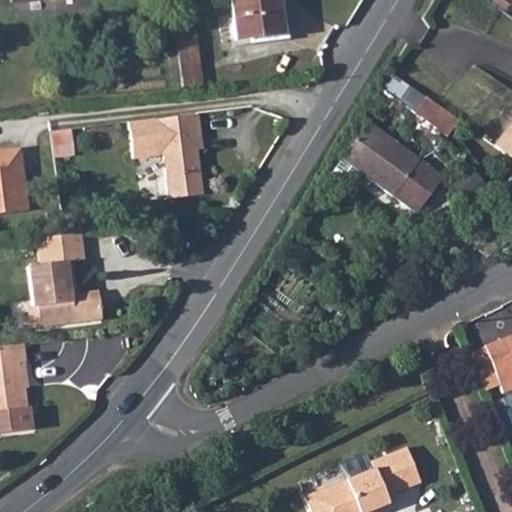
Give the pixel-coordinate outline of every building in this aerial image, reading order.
[(228,0),(233,38),(280,33),(275,0),(228,0)] [(180,86),(199,84),(192,34),(173,37),(180,86)] [(426,100),(414,115),(445,138),(457,122),(426,100)] [(511,110),(491,143),(511,157),(511,110)] [(354,114),(331,151),(332,151),(412,212),(439,178),(354,114)] [(123,123),(127,158),(159,154),(164,197),(196,194),(191,150),(180,151),(179,144),(195,142),(193,115),(175,117),(123,123)] [(72,128),(54,131),(58,156),(76,153),(72,128)] [(19,160),(17,147),(3,149),(5,162),(19,160)] [(0,212),(26,209),(19,160),(5,162),(3,149),(0,149),(0,212)] [(358,172),(340,158),(326,176),(341,187),(347,187),(358,172)] [(29,307),(34,307),(37,326),(100,317),(96,290),(80,292),(77,298),(69,299),(64,261),(81,259),(77,231),(38,236),(42,266),(37,266),(24,268),(29,307)] [(511,332),(490,341),(509,389),(511,387),(511,380),(510,376),(511,374),(511,332)] [(490,341),(481,345),(481,347),(495,383),(499,392),(509,389),(490,341)] [(0,430),(29,427),(27,408),(24,408),(18,359),(22,359),(20,343),(0,346),(0,430)] [(481,347),(467,353),(482,388),(495,383),(481,347)] [(368,471),(301,497),(307,511),(378,511),(387,509),(382,497),(418,483),(403,449),(365,464),(368,471)]
